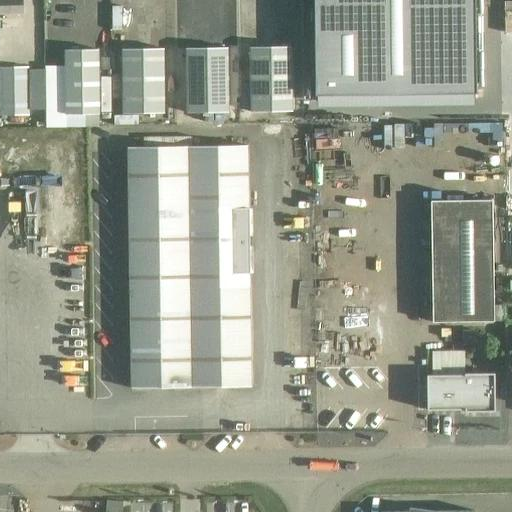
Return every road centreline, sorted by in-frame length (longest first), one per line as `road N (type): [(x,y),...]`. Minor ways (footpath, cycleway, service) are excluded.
road 1 (unclassified): [(0,475),(316,471)]
road 2 (unclassified): [(316,471),(511,465)]
